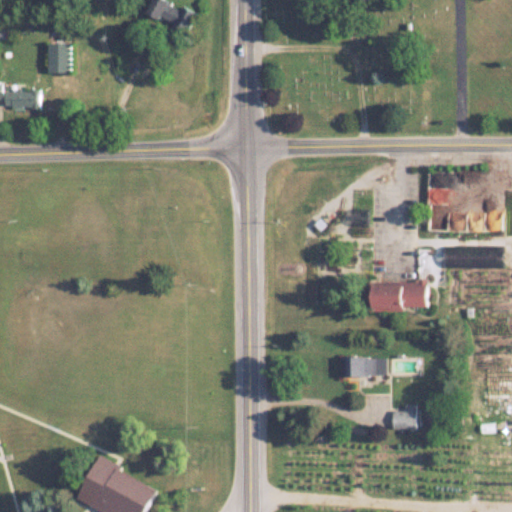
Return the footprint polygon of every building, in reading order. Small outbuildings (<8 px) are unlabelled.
[(195,10),(181,5),(168,0),(151,0),(146,14),(188,29),(195,10)] [(72,41),(48,41),(48,70),(72,70),(72,41)] [(3,107),(41,107),(40,90),(2,90),(2,83),(0,82),(0,99),(3,99),(3,107)] [(368,280),(369,309),(427,309),(427,279),(368,280)] [(484,352),(506,352),(506,337),(484,337),(484,352)] [(384,374),(384,356),(340,356),(340,374),(384,374)] [(415,427),(415,410),(392,410),(392,427),(415,427)] [(101,511),(145,511),(158,485),(95,457),(76,500),(101,511)]
